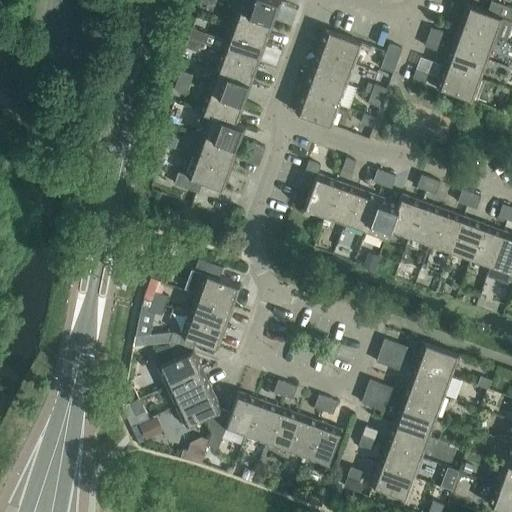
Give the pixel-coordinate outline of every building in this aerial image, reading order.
[(201,0),(199,5),(212,10),(215,1),(213,0),(201,0)] [(229,0),(228,5),(237,8),(236,8),(272,21),(280,0),(278,0),(229,0)] [(466,3),(459,24),(495,37),(505,41),(511,21),(511,7),(492,0),(490,0),(487,11),(466,3)] [(229,29),(265,41),(272,21),(236,8),(229,29)] [(495,37),(459,24),(451,44),(487,57),(495,37)] [(444,31),(431,26),(428,36),(440,40),(444,31)] [(204,32),(191,27),(188,37),(201,41),(204,32)] [(265,41),(229,29),(222,49),(258,62),(265,41)] [(361,42),(325,29),(318,49),(353,62),(361,42)] [(424,45),(437,50),(440,40),(428,36),(424,45)] [(185,46),(197,51),(201,41),(188,37),(185,46)] [(380,66),(393,71),(401,47),(389,43),(386,50),(380,66)] [(487,57),(451,44),(444,65),(480,78),(487,57)] [(258,62),(222,49),(214,69),(250,82),(258,62)] [(353,62),(318,49),(310,70),(346,83),(353,62)] [(437,85),(472,98),(480,78),(444,65),(437,85)] [(413,77),(425,81),(429,72),(416,67),(413,77)] [(193,74),(180,69),(177,79),(189,83),(193,74)] [(250,82),(214,69),(207,90),(243,102),(250,82)] [(346,83),(310,70),(303,90),(339,103),(346,83)] [(174,88),(186,92),(189,83),(177,79),(174,88)] [(387,87),(375,83),(371,92),(384,96),(387,87)] [(209,113),(236,123),(236,122),(243,102),(207,90),(200,110),(209,114),(209,113)] [(295,111),(331,124),(339,103),(303,90),(295,111)] [(368,101),(380,106),(384,96),(371,92),(368,101)] [(360,122),(373,126),(376,117),(364,112),(360,122)] [(209,113),(209,114),(201,133),(237,146),(245,126),(236,122),(236,123),(209,113)] [(194,154),(230,167),(237,146),(201,133),(194,154)] [(164,142),(173,145),(176,137),(167,134),(164,142)] [(265,146),(252,141),(249,150),(261,155),(265,146)] [(245,160),(258,164),(261,155),(249,150),(245,160)] [(202,180),(222,188),(230,167),(194,154),(187,174),(178,171),(174,183),(198,191),(202,180)] [(351,172),(355,160),(346,156),(341,169),(351,172)] [(317,173),(320,164),(308,160),(300,183),(311,187),(303,208),(324,216),(337,180),(317,173)] [(377,168),(373,180),(382,183),(386,171),(377,168)] [(391,187),(396,174),(386,171),(382,183),(391,187)] [(421,173),(417,186),(426,189),(430,177),(421,173)] [(435,193),(440,180),(430,177),(426,189),(435,193)] [(345,223),(358,187),(337,180),(324,216),(345,223)] [(365,231),(378,195),(358,187),(345,223),(365,231)] [(462,188),(457,201),(467,204),(471,191),(462,188)] [(476,207),(480,195),(471,191),(467,204),(476,207)] [(401,193),(398,202),(388,229),(389,229),(409,236),(422,200),(401,193)] [(398,202),(378,195),(365,231),(386,238),(389,229),(388,229),(398,202)] [(429,244),(442,208),(422,200),(409,236),(429,244)] [(503,203),(498,215),(507,219),(511,206),(503,203)] [(449,251),(462,215),(442,208),(429,244),(449,251)] [(470,258),(483,223),(462,215),(449,251),(470,258)] [(490,266),(503,230),(483,223),(470,258),(490,266)] [(511,273),(511,270),(511,233),(503,230),(490,266),(511,273)] [(362,264),(362,266),(374,270),(375,268),(379,255),(367,251),(362,264)] [(194,269),(203,272),(196,293),(232,306),(239,285),(219,278),(222,266),(199,258),(194,269)] [(154,267),(150,277),(151,277),(160,280),(163,271),(154,267)] [(168,295),(155,291),(152,300),(164,304),(168,295)] [(189,313),(224,326),(232,306),(196,293),(189,313)] [(149,309),(161,314),(164,304),(152,300),(149,309)] [(181,334),(196,339),(217,347),(224,326),(189,313),(181,334)] [(149,333),(152,321),(138,319),(135,335),(149,333)] [(176,356),(158,365),(167,385),(202,369),(193,349),(196,339),(181,334),(172,330),(172,331),(169,341),(169,342),(176,356)] [(172,331),(157,332),(158,343),(169,342),(169,341),(172,331)] [(408,346),(384,337),(380,349),(404,357),(408,346)] [(458,354),(422,341),(415,362),(451,374),(458,354)] [(376,360),(399,369),(404,357),(380,349),(376,360)] [(451,374),(415,362),(407,382),(443,395),(451,374)] [(202,369),(167,385),(177,404),(211,388),(202,369)] [(480,375),(477,383),(487,387),(490,378),(480,375)] [(278,378),(273,391),(282,394),(287,382),(278,378)] [(393,387),(369,378),(365,389),(389,398),(393,387)] [(292,398),(296,385),(287,382),(282,394),(292,398)] [(443,395),(407,382),(400,402),(436,415),(443,395)] [(138,385),(127,390),(132,401),(143,396),(138,385)] [(204,416),(212,432),(221,435),(224,426),(230,411),(220,408),(211,388),(177,404),(186,424),(204,416)] [(361,401),(385,410),(389,398),(365,389),(361,401)] [(237,391),(230,411),(224,426),(245,434),(258,398),(237,391)] [(319,393),(314,406),(323,409),(328,397),(319,393)] [(333,412),(337,400),(328,397),(323,409),(333,412)] [(136,414),(145,410),(139,398),(130,402),(136,414)] [(258,398),(245,434),(265,441),(278,406),(258,398)] [(436,415),(400,402),(393,422),(429,435),(436,415)] [(278,406),(265,441),(286,449),(299,413),(278,406)] [(299,413),(286,449),(306,456),(319,420),(299,413)] [(153,417),(135,425),(142,440),(160,432),(153,417)] [(327,464),(340,428),(319,420),(306,456),(327,464)] [(429,435),(393,422),(385,443),(421,456),(429,435)] [(378,429),(365,425),(362,434),(374,439),(378,429)] [(207,444),(217,448),(221,435),(212,432),(207,444)] [(358,443),(371,448),(374,439),(362,434),(358,443)] [(378,463),(414,476),(421,456),(385,443),(378,463)] [(182,449),(180,457),(200,462),(204,454),(182,449)] [(371,484),(406,497),(414,476),(378,463),(371,484)] [(511,465),(504,463),(497,483),(511,488),(511,465)] [(347,475),(359,480),(363,470),(350,466),(347,475)] [(251,479),(254,470),(244,467),(241,476),(251,479)] [(266,474),(257,471),(254,480),(262,484),(266,474)] [(363,484),(346,478),(343,485),(360,491),(363,484)] [(489,504),(511,511),(511,488),(497,483),(489,504)] [(313,503),(321,506),(323,497),(319,496),(314,499),(313,503)]
